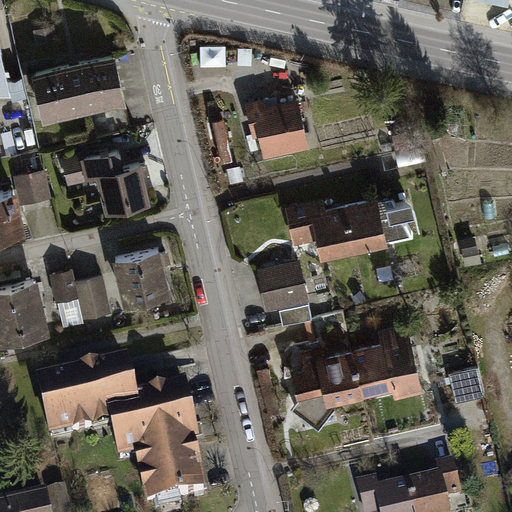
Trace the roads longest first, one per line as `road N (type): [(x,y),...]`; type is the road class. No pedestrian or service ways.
road 1 (residential): [(190,214),(257,511)]
road 2 (primary): [(511,65),(224,0)]
road 3 (residential): [(158,0),(153,48),(190,214)]
road 4 (residential): [(190,214),(0,258)]
